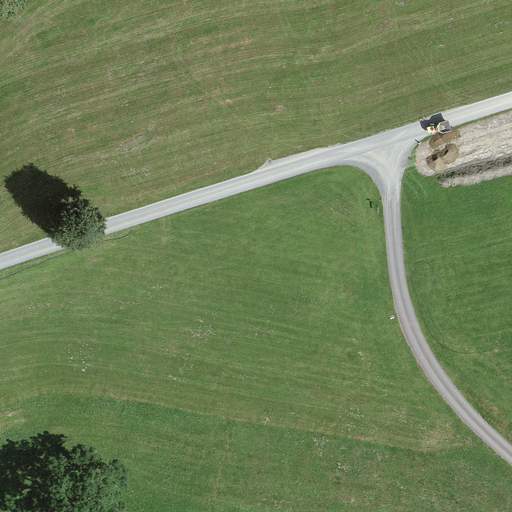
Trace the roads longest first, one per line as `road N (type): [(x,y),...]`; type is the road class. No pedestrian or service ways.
road 1 (unclassified): [(386,139),(0,263)]
road 2 (unclassified): [(386,139),(394,259),(414,335),(461,411),(511,455)]
road 3 (unclassified): [(511,100),(386,139)]
